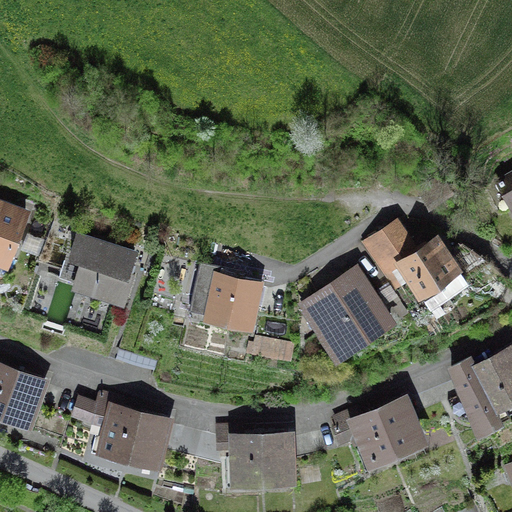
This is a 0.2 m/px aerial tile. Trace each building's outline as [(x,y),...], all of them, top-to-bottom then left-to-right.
[(511,171),(484,185),(492,202),(506,195),(511,207),(511,171)] [(441,177),(422,188),(429,200),(448,189),(441,177)] [(25,214),(0,203),(0,261),(5,264),(25,214)] [(121,301),(137,254),(79,234),(62,280),(121,301)] [(438,239),(401,263),(423,296),(460,272),(438,239)] [(258,276),(220,266),(217,278),(197,273),(188,309),(246,324),(258,276)] [(388,320),(354,268),(302,303),(336,355),(388,320)] [(254,359),(294,361),(295,342),(255,339),(254,359)] [(472,357),(450,368),(481,429),(509,414),(502,400),(511,394),(511,349),(477,368),(472,357)] [(0,412),(27,423),(44,382),(0,364),(0,412)] [(99,425),(92,450),(153,466),(165,420),(122,410),(125,398),(99,392),(96,403),(114,407),(109,427),(99,425)] [(96,403),(80,396),(73,415),(89,421),(96,403)] [(358,405),(337,414),(361,474),(384,464),(380,453),(418,438),(402,401),(363,417),(358,405)] [(244,424),(218,425),(219,437),(235,436),(236,456),(225,456),(227,484),(290,481),(287,435),(245,438),(244,424)] [(511,472),(483,487),(494,511),(509,511),(511,511),(511,472)] [(459,484),(434,495),(439,507),(441,511),(452,511),(468,505),(459,484)] [(430,488),(404,500),(408,509),(409,511),(427,511),(439,507),(434,495),(430,488)] [(375,503),(379,511),(401,511),(408,509),(404,500),(400,491),(375,503)]
